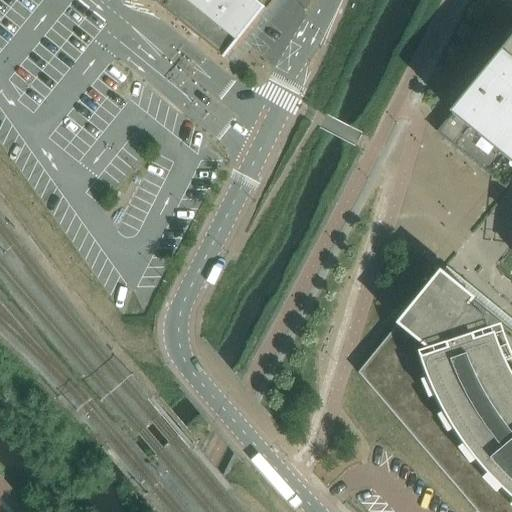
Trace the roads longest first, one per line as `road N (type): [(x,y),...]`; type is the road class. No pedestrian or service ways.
road 1 (residential): [(189,367),(179,347),(184,303),(266,131)]
road 2 (residential): [(189,367),(316,511)]
road 3 (residential): [(333,0),(266,131)]
